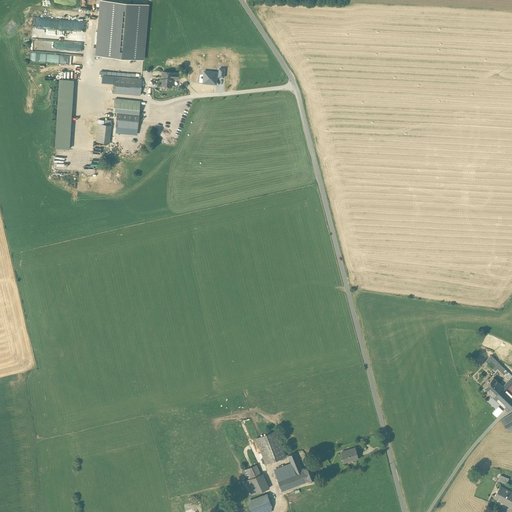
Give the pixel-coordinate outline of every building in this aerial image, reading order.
[(150,6),(100,1),(95,57),(145,62),(150,6)] [(17,26),(8,26),(8,48),(17,48),(17,26)] [(179,73),(162,71),(162,79),(162,80),(162,85),(166,85),(167,86),(172,86),(172,81),(171,80),(171,78),(179,79),(179,73)] [(141,79),(114,77),(113,93),(140,95),(141,79)] [(74,80),(59,79),(56,126),(71,127),(74,80)] [(140,101),(115,99),(114,105),(139,107),(140,101)] [(139,107),(114,105),(114,112),(118,112),(138,114),(139,107)] [(138,114),(118,112),(116,126),(137,128),(138,114)] [(104,120),(98,119),(95,142),(101,142),(103,129),(104,120)] [(85,122),(84,122),(83,122),(82,122),(81,122),(80,123),(79,123),(79,124),(78,125),(77,126),(77,127),(77,128),(77,129),(77,130),(78,131),(78,132),(79,132),(79,133),(80,134),(82,134),(83,134),(84,134),(85,134),(86,134),(87,133),(88,132),(88,131),(89,130),(89,129),(89,128),(89,127),(89,126),(89,125),(88,125),(88,124),(87,123),(86,123),(85,122)] [(71,127),(56,126),(55,147),(70,148),(71,127)] [(110,129),(103,129),(101,142),(108,143),(110,129)] [(92,150),(91,155),(102,156),(103,145),(97,144),(97,147),(95,147),(94,150),(92,150)] [(500,365),(490,356),(485,362),(495,372),(497,369),(500,365)] [(511,377),(500,365),(497,369),(508,380),(511,377)] [(502,387),(492,397),(507,411),(511,405),(511,395),(507,391),(508,389),(507,388),(511,383),(511,376),(511,377),(508,380),(502,387)] [(502,387),(493,378),(483,387),(492,396),(492,397),(502,387)] [(511,412),(500,420),(506,428),(511,424),(511,421),(511,420),(511,412)] [(276,431),(256,438),(266,463),(285,456),(276,431)] [(355,448),(341,452),(344,462),(358,458),(355,448)] [(295,453),(288,456),(291,462),(298,459),(295,453)] [(298,459),(291,462),(293,468),(300,465),(298,459)] [(256,465),(246,469),(250,478),(261,474),(256,465)] [(308,481),(303,468),(301,468),(300,465),(293,468),(294,471),(300,469),(305,482),(308,481)] [(310,465),(303,467),(308,481),(316,478),(310,465)] [(294,471),(277,478),(282,491),(305,482),(300,469),(294,471)] [(250,478),(248,479),(255,493),(269,487),(262,473),(261,474),(250,478)] [(255,493),(248,479),(245,480),(251,495),(255,493)] [(509,490),(500,485),(493,497),(502,502),(509,490)] [(511,492),(509,490),(502,502),(511,507),(511,492)] [(266,493),(247,502),(251,511),(252,511),(266,506),(271,504),(266,493)]
